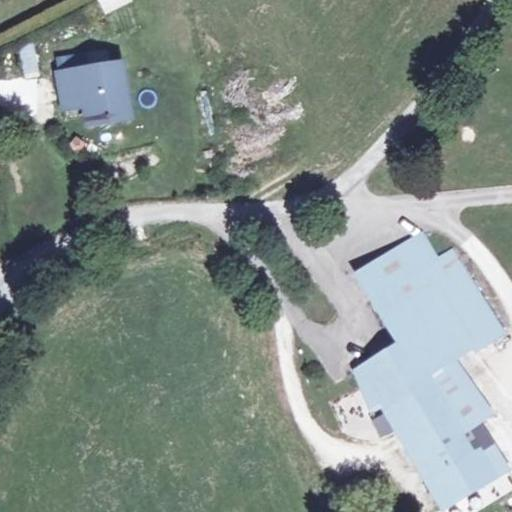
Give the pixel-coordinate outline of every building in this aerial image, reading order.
[(96,0),(102,14),(132,3),(130,0),(96,0)] [(511,12),(494,34),(511,49),(511,12)] [(24,78),(39,74),(32,44),(17,48),(24,78)] [(110,66),(47,81),(53,111),(72,107),(77,130),(120,120),(110,66)] [(196,92),(200,133),(212,132),(207,91),(196,92)] [(421,262),(408,270),(395,251),(392,245),(327,285),(331,291),(343,310),(369,353),(324,381),(334,396),(343,411),(350,407),(416,511),(437,511),(478,487),(458,454),(447,461),(434,440),(457,426),(422,369),(436,360),(440,366),(473,345),(421,262)]
